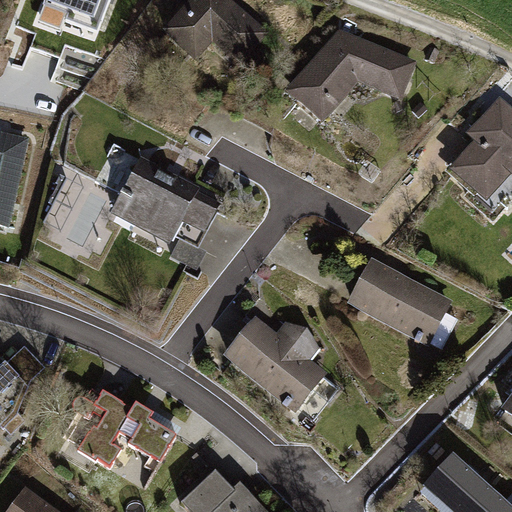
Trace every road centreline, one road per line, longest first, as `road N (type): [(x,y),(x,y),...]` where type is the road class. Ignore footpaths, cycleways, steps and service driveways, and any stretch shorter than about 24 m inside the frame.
road 1 (residential): [(333,511),(511,332)]
road 2 (residential): [(164,370),(301,189)]
road 3 (residential): [(164,370),(333,511)]
road 4 (residential): [(0,304),(164,370)]
road 5 (track): [(511,62),(364,0)]
